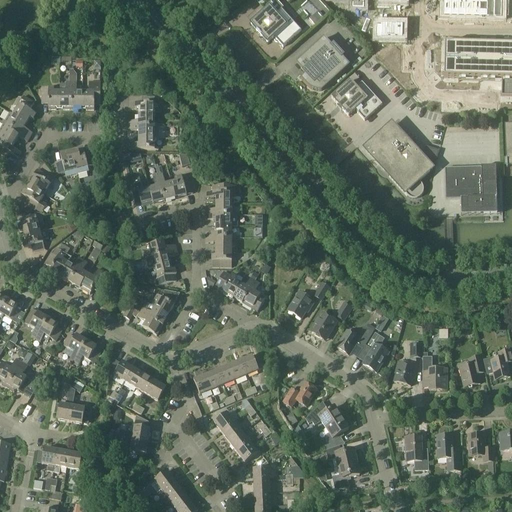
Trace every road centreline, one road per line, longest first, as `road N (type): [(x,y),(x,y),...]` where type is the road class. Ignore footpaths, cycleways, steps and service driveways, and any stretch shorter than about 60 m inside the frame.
road 1 (tertiary): [(511,270),(431,284),(384,267),(134,0)]
road 2 (residential): [(156,355),(25,279),(7,240)]
road 3 (residential): [(213,500),(223,490),(176,427),(191,396),(180,364)]
road 4 (residential): [(0,204),(48,136),(119,131)]
road 5 (residential): [(373,418),(365,392),(264,329)]
road 6 (residential): [(198,291),(197,215),(190,206),(135,220)]
road 7 (residential): [(373,418),(511,409)]
